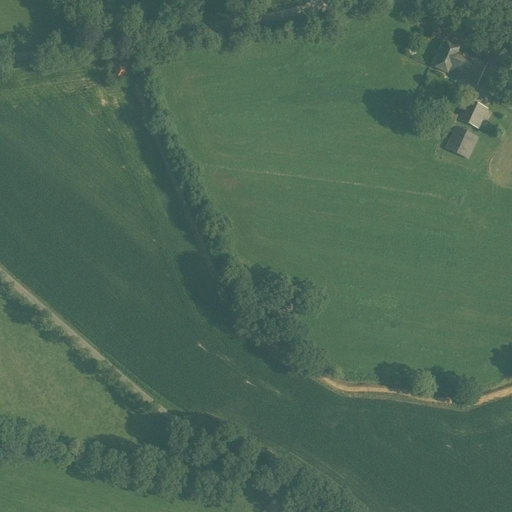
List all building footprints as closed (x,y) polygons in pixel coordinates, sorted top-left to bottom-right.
[(434,68),(448,75),(449,73),(477,86),(488,63),(459,49),(460,49),(446,42),(434,68)] [(127,61),(114,63),(117,78),(130,77),(127,61)] [(503,101),(504,101),(502,106),(511,110),(511,107),(511,98),(505,96),(503,101)] [(467,99),(457,120),(478,130),(488,109),(467,99)] [(421,113),(453,127),(458,116),(426,102),(421,113)] [(478,138),(454,127),(444,149),(468,160),(478,138)]
